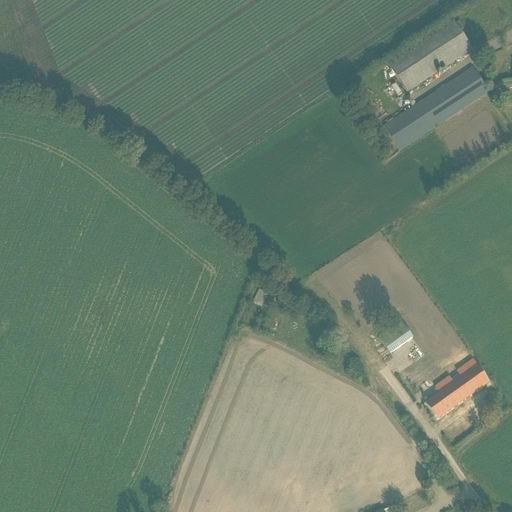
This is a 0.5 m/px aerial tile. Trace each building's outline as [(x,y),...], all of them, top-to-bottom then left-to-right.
[(453,21),(445,26),(388,65),(407,94),(464,55),(472,49),(453,21)] [(473,68),(464,74),(383,128),(399,153),(479,98),(488,92),(473,68)] [(267,295),(258,291),(252,304),(260,308),(267,295)] [(270,338),(290,346),(301,321),(281,312),(270,338)] [(378,337),(381,341),(390,354),(413,338),(401,321),(378,337)] [(377,511),(383,509),(422,491),(372,393),(236,340),(198,437),(258,461),(282,511),(377,511)] [(450,380),(436,390),(439,394),(433,398),(425,404),(436,420),(488,383),(482,375),(472,361),(456,372),(448,377),(450,380)] [(420,389),(431,382),(426,373),(414,381),(420,389)]
